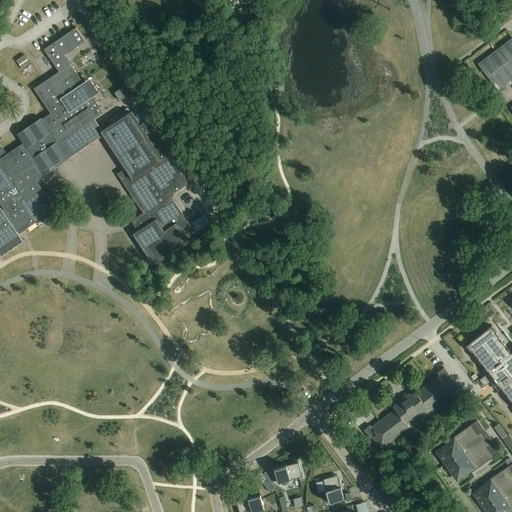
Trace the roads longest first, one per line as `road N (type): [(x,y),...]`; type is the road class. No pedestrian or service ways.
road 1 (residential): [(221,221),(73,0)]
road 2 (residential): [(313,414),(511,266)]
road 3 (residential): [(157,511),(135,462),(0,462)]
road 4 (residential): [(313,414),(384,511)]
